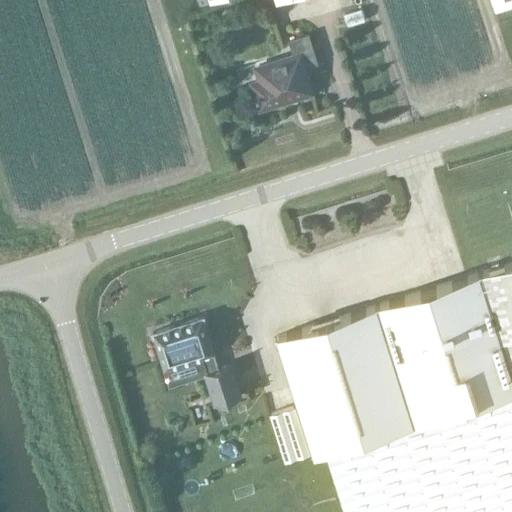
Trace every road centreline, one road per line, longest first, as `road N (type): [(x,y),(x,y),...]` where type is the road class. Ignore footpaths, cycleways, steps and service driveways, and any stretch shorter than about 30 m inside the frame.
road 1 (unclassified): [(52,265),(511,120)]
road 2 (unclassified): [(122,511),(52,265)]
